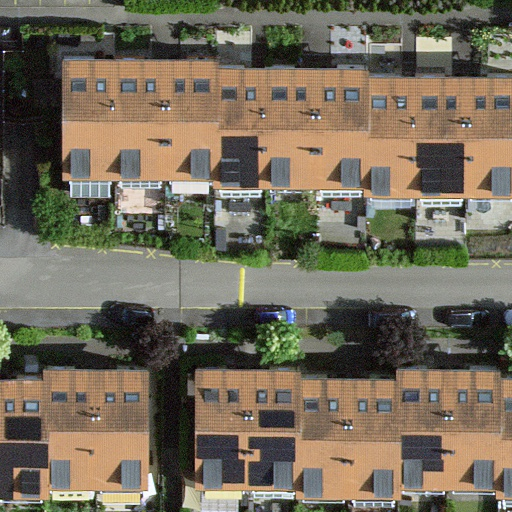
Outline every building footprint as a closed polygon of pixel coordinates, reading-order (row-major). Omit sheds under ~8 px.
[(112,50),(55,49),(54,175),(111,176),(162,176),(209,176),(210,63),(210,50),(162,50),(112,50)] [(210,63),(209,176),(209,193),(257,193),(308,193),(360,193),(360,177),(360,75),(360,64),(309,64),(258,63),(210,63)] [(463,74),(413,75),(412,200),(460,200),(463,74)] [(511,74),(463,74),(460,200),(511,198),(511,74)] [(413,75),(360,75),(360,193),(360,200),(412,200),(413,75)] [(388,372),(389,476),(444,476),(496,475),(495,371),(495,353),(443,353),(388,354),(388,372)] [(88,355),(35,355),(35,368),(35,479),(87,479),(88,355)] [(142,355),(88,355),(87,479),(142,479),(142,355)] [(287,360),(236,361),(237,478),(288,477),(287,373),(287,360)] [(236,361),(184,361),(185,478),(237,478),(236,361)] [(0,368),(0,490),(35,491),(35,479),(35,368),(0,368)] [(511,370),(495,371),(496,475),(496,489),(511,489),(511,370)] [(388,372),(340,373),(341,491),(389,491),(389,476),(388,372)] [(340,373),(287,373),(288,477),(288,492),(341,491),(340,373)]
